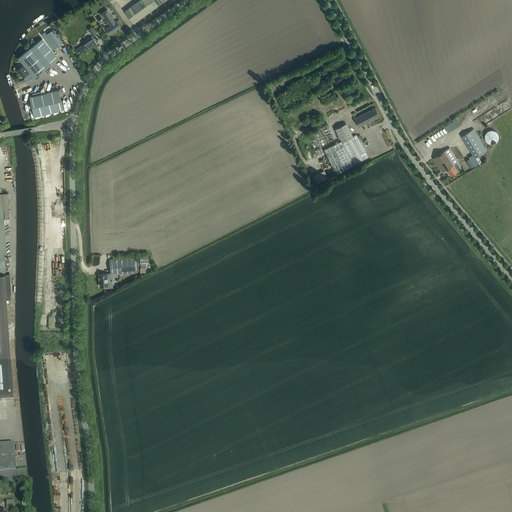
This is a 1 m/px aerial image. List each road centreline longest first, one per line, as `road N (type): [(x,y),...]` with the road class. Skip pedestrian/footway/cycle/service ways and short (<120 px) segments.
road 1 (unclassified): [(91,511),(76,365),(73,124)]
road 2 (tertiary): [(511,280),(421,171),(327,0)]
road 3 (tertiary): [(73,124),(102,61),(187,0)]
